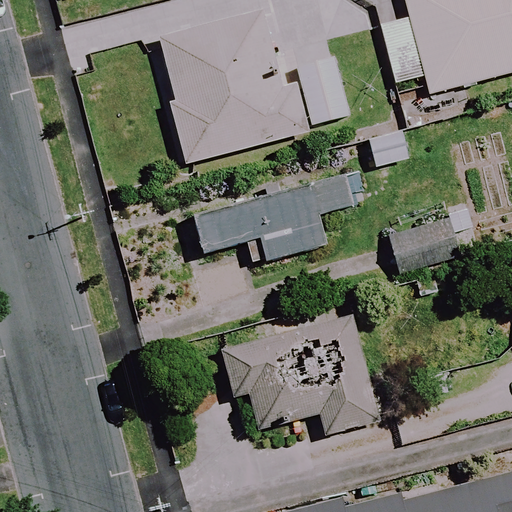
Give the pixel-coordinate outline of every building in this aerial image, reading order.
[(375,29),(393,94),(423,86),(428,103),(511,80),(511,0),(407,0),(413,19),(375,29)] [(160,42),(177,103),(164,106),(181,169),(348,124),(331,61),(278,75),(262,14),(160,42)] [(410,164),(402,136),(368,145),(376,173),(410,164)] [(253,270),(326,251),(318,222),(356,211),(347,180),(190,222),(201,261),(247,248),(253,270)] [(386,241),(398,281),(459,263),(447,223),(386,241)] [(381,427),(355,323),(223,356),(235,401),(248,398),(257,435),(318,420),(323,442),(381,427)] [(511,511),(511,476),(374,511),(511,511)]
